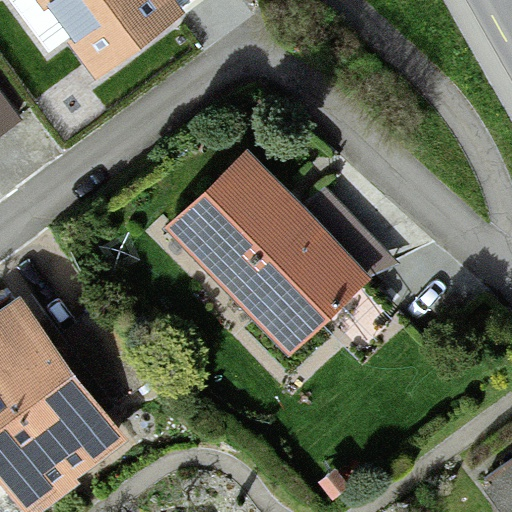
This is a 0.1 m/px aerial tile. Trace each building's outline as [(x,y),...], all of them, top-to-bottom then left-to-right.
[(95,73),(186,7),(182,3),(186,0),(13,0),(49,49),(67,36),(95,73)] [(0,131),(23,115),(0,84),(0,131)] [(291,340),(384,251),(260,123),(167,212),(291,340)] [(0,416),(75,361),(40,314),(20,288),(0,302),(0,416)] [(47,309),(40,314),(75,361),(109,406),(152,374),(98,302),(62,328),(47,309)] [(109,406),(75,361),(0,416),(0,475),(0,508),(2,511),(9,511),(21,503),(27,511),(34,511),(82,477),(79,473),(130,435),(109,406)] [(511,459),(488,475),(511,511),(511,459)]
